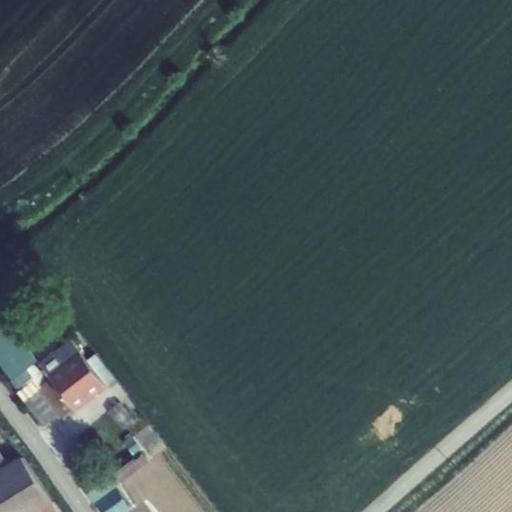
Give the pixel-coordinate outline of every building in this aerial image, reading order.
[(20,391),(19,392),(46,427),(59,417),(61,420),(76,410),(78,412),(110,388),(107,385),(89,361),(72,338),(41,362),(8,318),(0,323),(0,359),(14,378),(11,380),(20,391)] [(97,355),(89,361),(107,385),(115,379),(97,355)] [(122,429),(134,420),(120,401),(108,411),(122,429)] [(144,450),(133,436),(125,442),(135,457),(144,450)] [(92,441),(77,439),(72,473),(86,475),(92,441)] [(0,511),(61,511),(24,457),(10,466),(0,451),(0,511)] [(137,459),(88,494),(96,505),(151,464),(146,456),(138,461),(137,459)] [(118,491),(97,505),(101,511),(127,511),(131,510),(118,491)]
